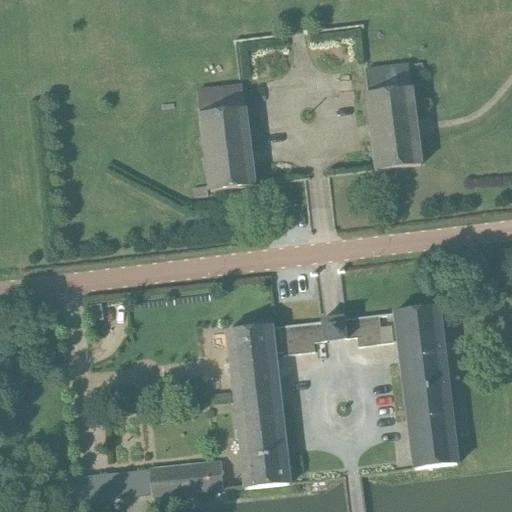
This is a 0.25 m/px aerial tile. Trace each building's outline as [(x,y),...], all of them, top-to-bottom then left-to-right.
[(367,96),(377,173),(421,168),(411,90),(412,90),(409,64),(364,69),(367,96)] [(255,189),(255,186),(245,110),(241,77),(213,80),(214,89),(197,91),(205,156),(199,157),(200,171),(208,170),(211,194),(255,189)] [(413,472),(457,467),(439,308),(395,313),(413,472)] [(341,318),(344,343),(348,342),(358,341),(359,351),(382,348),(379,317),(345,320),(345,318),(342,318),(341,318)] [(321,323),(279,328),(282,350),(323,346),(321,323)] [(245,492),(290,487),(271,327),(227,332),(245,492)] [(152,501),(222,493),(220,479),(223,478),(221,463),(148,470),(149,472),(77,480),(80,505),(103,503),(101,487),(150,482),(152,501)]
